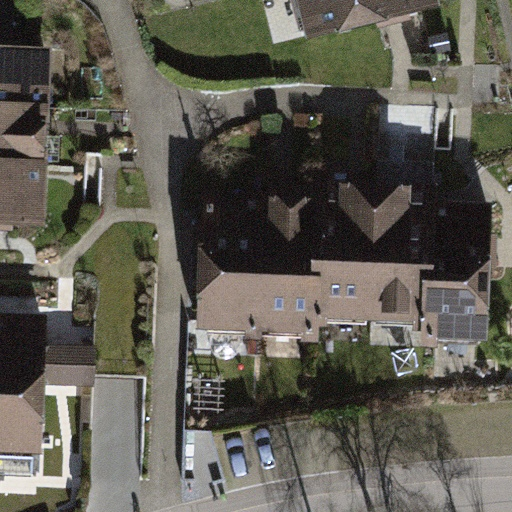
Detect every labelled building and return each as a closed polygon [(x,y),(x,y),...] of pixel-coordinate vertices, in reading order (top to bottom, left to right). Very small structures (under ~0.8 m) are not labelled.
[(442,3),(441,0),(300,0),(311,38),(442,3)] [(449,36),(430,39),(432,57),(452,53),(449,36)] [(53,54),(0,51),(0,113),(51,115),(53,54)] [(0,168),(49,170),(51,115),(0,113),(0,168)] [(0,228),(47,230),(49,170),(0,168),(0,228)] [(323,184),(322,200),(317,324),(372,326),(377,186),(323,184)] [(435,188),(377,186),(372,326),(430,329),(434,205),(435,188)] [(266,198),(204,196),(200,336),(261,338),(266,198)] [(322,200),(266,198),(261,338),(317,340),(317,324),(322,200)] [(492,207),(434,205),(430,329),(429,345),(487,347),(492,207)] [(0,319),(0,458),(41,460),(44,389),(96,392),(98,349),(45,347),(46,321),(0,319)]
